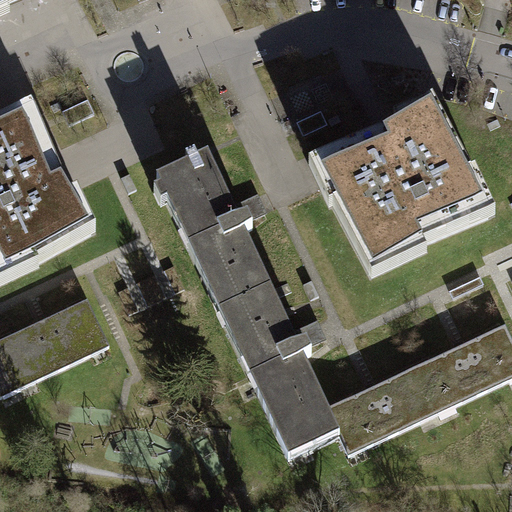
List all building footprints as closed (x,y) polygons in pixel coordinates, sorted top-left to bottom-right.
[(0,0),(0,9),(4,7),(20,0),(0,0)] [(89,105),(66,116),(71,126),(94,116),(89,105)] [(399,128),(315,162),(333,209),(369,276),(407,255),(487,221),(472,175),(434,107),(399,128)] [(321,116),(297,126),(303,139),(327,129),(321,116)] [(0,128),(0,278),(40,264),(92,236),(68,199),(34,117),(0,128)] [(155,182),(218,316),(270,292),(243,235),(250,231),(245,219),(237,222),(207,158),(196,163),(193,158),(184,162),(186,167),(155,182)] [(175,269),(165,273),(176,297),(185,292),(175,269)] [(157,278),(138,286),(148,309),(167,300),(157,278)] [(480,283),(451,296),(453,302),(483,288),(480,283)] [(129,291),(121,295),(132,317),(140,314),(129,291)] [(296,348),(270,292),(218,316),(286,462),(337,439),(325,412),(301,361),(310,357),(304,344),(296,348)] [(36,327),(0,343),(0,352),(17,391),(107,349),(86,303),(45,322),(46,325),(37,329),(36,327)] [(454,352),(416,370),(437,416),(511,381),(511,342),(505,328),(465,347),(467,351),(456,356),(454,352)] [(0,398),(17,391),(0,352),(0,398)] [(347,458),(437,416),(416,370),(376,388),(378,392),(367,397),(365,393),(325,412),(337,439),(347,458)]
